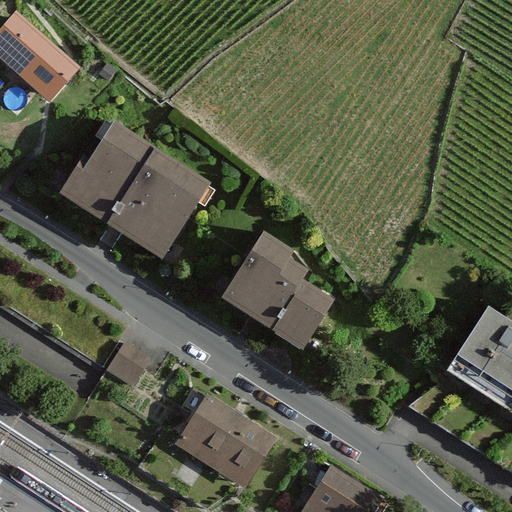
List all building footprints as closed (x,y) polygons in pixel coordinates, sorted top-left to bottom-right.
[(77,70),(19,18),(0,38),(0,54),(50,100),(77,70)] [(207,182),(118,127),(96,163),(88,158),(66,193),(163,253),(207,182)] [(292,252),(267,236),(228,297),(305,346),(333,302),(300,281),(307,270),(288,258),(292,252)] [(511,325),(491,312),(454,372),(511,408),(511,325)] [(148,362),(127,349),(113,372),(134,385),(148,362)] [(276,443),(211,401),(183,445),(247,487),(276,443)] [(370,511),(380,496),(332,466),(308,505),(319,511),(370,511)]
